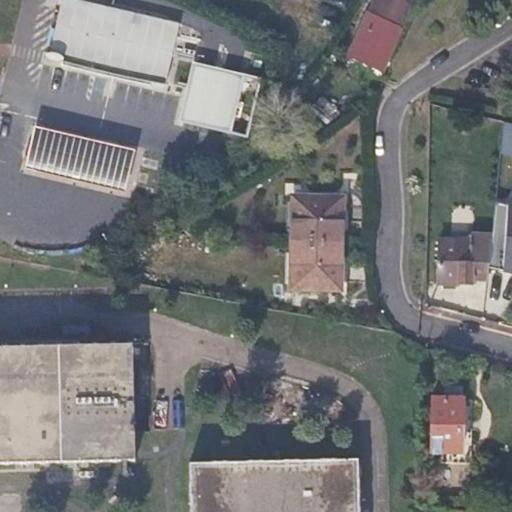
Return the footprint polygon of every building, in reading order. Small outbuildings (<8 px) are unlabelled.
[(181,25),(69,0),(62,0),(50,55),(49,55),(48,56),(47,56),(46,57),(47,58),(47,59),(48,60),(49,60),(49,61),(50,61),(51,62),(52,62),(52,63),(53,63),(54,63),(55,63),(55,64),(56,64),(57,64),(58,64),(59,64),(60,63),(61,63),(62,63),(63,62),(64,62),(152,81),(152,84),(167,87),(181,25)] [(349,56),(384,71),(404,27),(368,11),(349,56)] [(195,65),(181,122),(195,125),(221,131),(249,138),(262,80),(235,74),(207,67),(195,65)] [(324,91),(309,110),(330,125),(344,106),(324,91)] [(33,123),(21,173),(28,175),(52,180),(84,188),(112,194),(134,199),(145,149),(123,144),(96,138),(63,130),(40,125),(33,123)] [(291,289),(340,291),(343,197),(293,195),(291,289)] [(471,279),(473,241),(440,240),(440,284),(461,285),(461,278),(471,279)] [(511,247),(499,247),(498,285),(511,285),(511,247)] [(0,456),(131,455),(129,338),(0,338),(0,456)] [(432,452),(460,453),(460,434),(464,434),(464,400),(461,400),(461,390),(444,389),(444,399),(432,399),(432,452)] [(358,511),(358,461),(191,465),(191,511),(358,511)]
